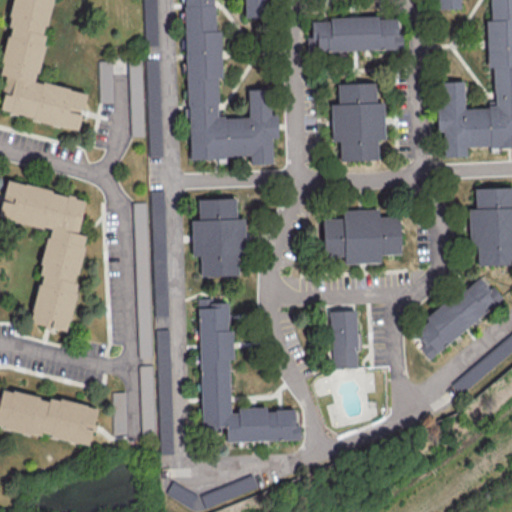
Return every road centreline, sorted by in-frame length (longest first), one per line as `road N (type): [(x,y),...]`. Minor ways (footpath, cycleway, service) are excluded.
road 1 (residential): [(166,0),(185,464),(323,457)]
road 2 (residential): [(323,457),(277,333),(269,278),(298,177),(293,48),(301,0)]
road 3 (residential): [(394,291),(418,289),(433,275),(442,238),(421,188),(418,44),(405,0)]
road 4 (residential): [(323,457),(391,428),(511,319)]
road 5 (residential): [(401,418),(394,291)]
